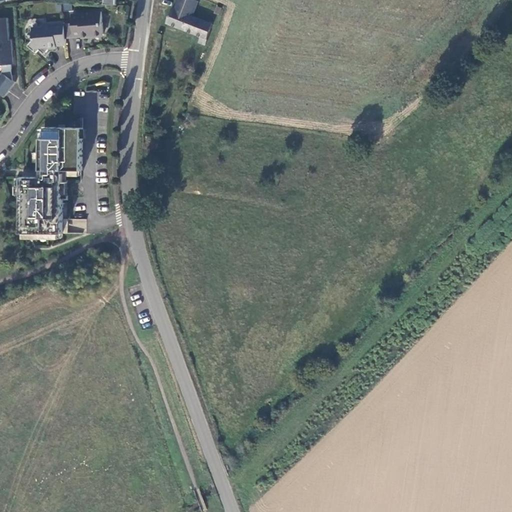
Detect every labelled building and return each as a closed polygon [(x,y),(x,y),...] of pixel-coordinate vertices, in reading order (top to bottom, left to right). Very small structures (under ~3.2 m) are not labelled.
[(173,11),(168,25),(203,38),(201,44),(206,46),(214,25),(205,22),(194,18),(195,14),(200,3),(192,0),(178,0),(175,11),(173,11)] [(89,13),(73,15),(74,23),(65,24),(66,39),(82,37),(82,38),(90,38),(90,36),(94,36),(96,37),(102,37),(104,35),(102,12),(91,13),(91,16),(89,16),(89,13)] [(10,40),(8,18),(0,19),(0,65),(5,65),(6,74),(4,72),(0,76),(0,92),(4,96),(16,83),(13,80),(12,64),(15,64),(13,39),(10,40)] [(45,27),(33,28),(34,39),(28,46),(37,53),(41,48),(47,52),(50,49),(57,49),(57,46),(67,45),(66,39),(65,24),(65,23),(47,24),(45,27)] [(74,127),(83,127),(83,119),(74,119),(74,127)] [(41,177),(23,177),(22,233),(64,234),(64,218),(64,183),(67,183),(67,171),(83,171),(83,128),(70,128),(47,127),(47,138),(42,138),(41,177)]
